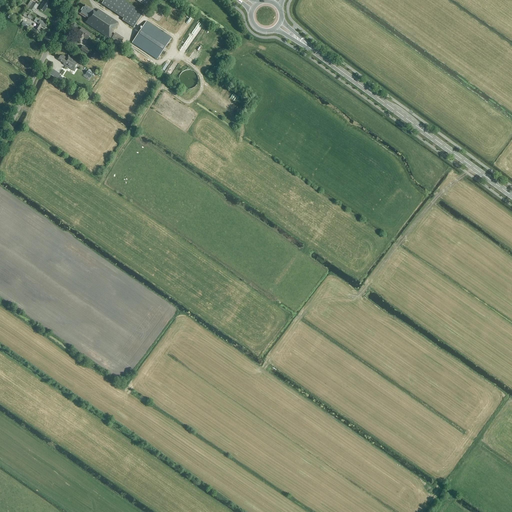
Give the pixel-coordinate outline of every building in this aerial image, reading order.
[(45,0),(44,0),(41,0),(41,2),(43,3),(39,9),(44,13),(50,3),(45,0)] [(104,0),(102,4),(124,19),(123,20),(134,28),(143,13),(123,0),(104,0)] [(134,0),(148,9),(153,0),(134,0)] [(37,5),(30,1),(26,7),(33,12),(37,5)] [(96,14),(94,12),(93,12),(94,11),(85,5),(79,14),(88,20),(86,23),(119,45),(121,42),(110,35),(118,23),(98,10),(96,14)] [(45,28),(47,25),(36,18),(34,22),(38,24),(35,29),(38,31),(41,26),(45,28)] [(29,30),(31,26),(23,21),(21,25),(29,30)] [(157,60),(171,39),(146,22),(132,43),(157,60)] [(87,40),(91,35),(82,29),(78,34),(79,35),(76,40),(80,43),(84,38),(87,40)] [(87,54),(90,51),(83,46),(80,50),(87,54)] [(93,60),(97,54),(93,51),(89,57),(93,60)] [(66,58),(63,56),(62,57),(61,56),(58,60),(64,64),(63,65),(74,72),(80,63),(68,56),(66,58)] [(188,90),(189,90),(190,90),(192,89),(193,88),(194,88),(195,87),(196,87),(196,86),(197,85),(197,84),(198,83),(198,82),(198,81),(198,80),(198,79),(198,78),(198,77),(198,76),(197,75),(197,74),(196,73),(195,73),(194,72),(194,71),(193,71),(192,70),(191,70),(190,70),(189,70),(188,70),(187,70),(186,70),(185,71),(184,71),(183,71),(182,72),(181,73),(180,74),(180,75),(179,76),(179,77),(179,78),(178,79),(178,80),(179,81),(179,82),(179,83),(179,84),(180,85),(181,86),(181,87),(182,87),(183,88),(184,89),(185,89),(186,90),(187,90),(188,90)]
